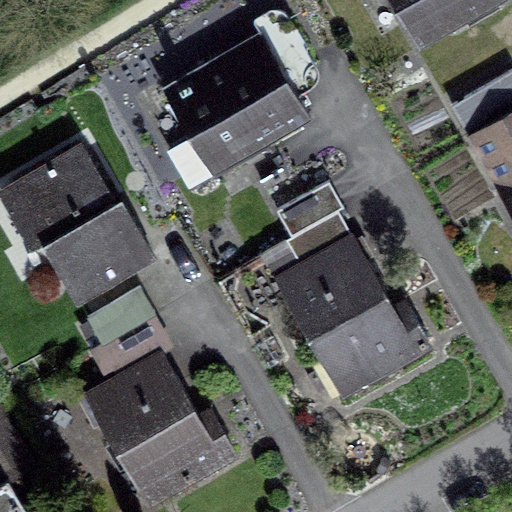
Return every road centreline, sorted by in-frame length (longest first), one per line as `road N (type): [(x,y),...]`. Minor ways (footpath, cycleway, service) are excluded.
road 1 (track): [(0,99),(162,0)]
road 2 (residential): [(401,511),(511,448)]
